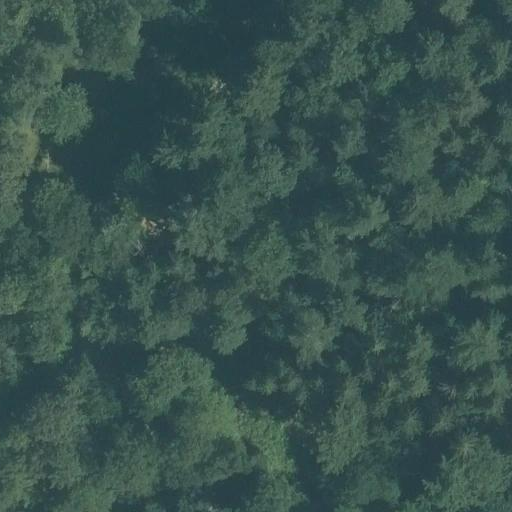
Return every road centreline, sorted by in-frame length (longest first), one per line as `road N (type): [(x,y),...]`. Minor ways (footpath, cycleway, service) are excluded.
road 1 (track): [(511,353),(72,331)]
road 2 (track): [(72,331),(72,283),(83,244),(149,157),(303,0)]
road 3 (track): [(72,331),(216,511)]
road 4 (track): [(0,426),(65,386),(72,331)]
